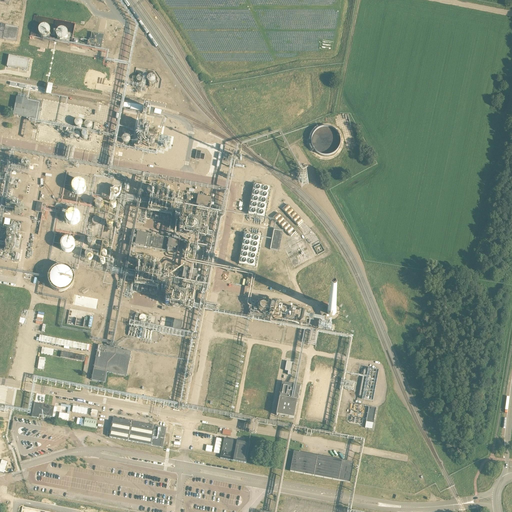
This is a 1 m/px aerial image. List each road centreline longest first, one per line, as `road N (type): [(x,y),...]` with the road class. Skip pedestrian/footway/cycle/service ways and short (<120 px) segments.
road 1 (unclassified): [(182,467),(375,504),(460,503)]
road 2 (unknown): [(82,396),(110,303),(136,166)]
road 3 (unknown): [(310,354),(380,366),(373,452)]
road 4 (unclassified): [(40,461),(82,450),(182,467)]
